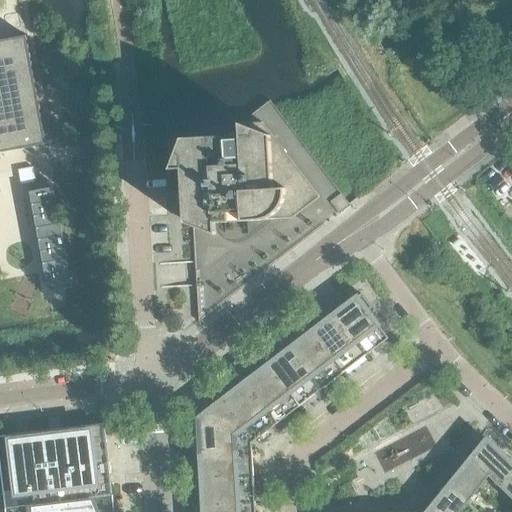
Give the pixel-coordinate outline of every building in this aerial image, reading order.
[(0,152),(18,149),(18,150),(47,145),(27,36),(0,41),(0,152)] [(176,156),(170,170),(182,170),(184,207),(185,220),(185,223),(193,226),(195,226),(216,235),(216,223),(218,223),(230,222),(229,213),(242,212),(243,221),(268,220),(287,219),(292,218),(320,197),(287,154),(263,122),(240,124),(241,135),(223,136),(182,139),(176,156)] [(34,168),(19,170),(22,185),(36,182),(34,168)] [(72,282),(54,188),(30,192),(48,287),(72,282)] [(342,193),(331,202),(340,214),(351,205),(342,193)] [(362,293),(334,314),(366,356),(389,338),(368,311),(372,307),(362,293)] [(334,314),(313,331),(344,372),(366,356),(334,314)] [(313,331),(291,348),(322,389),(344,372),(313,331)] [(287,350),(269,365),(287,389),(300,406),(322,389),(291,348),(287,350)] [(269,365),(247,381),(278,423),(287,416),(300,406),(287,389),(269,365)] [(247,381),(225,398),(256,439),(260,437),(278,423),(247,381)] [(225,398),(198,418),(252,443),(256,439),(225,398)] [(252,448),(252,443),(198,418),(200,451),(252,448)] [(0,456),(6,508),(113,495),(104,423),(0,435),(0,456)] [(511,462),(487,439),(472,457),(490,475),(489,476),(499,485),(511,471),(511,462)] [(252,448),(200,451),(202,479),(254,476),(253,452),(252,448)] [(490,475),(472,457),(448,487),(467,503),(468,502),(489,476),(490,475)] [(511,471),(499,485),(511,498),(511,471)] [(254,476),(202,479),(204,506),(256,503),(254,476)] [(467,503),(448,487),(433,505),(441,511),(477,511),(479,511),(468,502),(467,503)] [(115,511),(113,495),(6,508),(6,511),(115,511)] [(256,511),(256,503),(204,506),(203,511),(256,511)]
